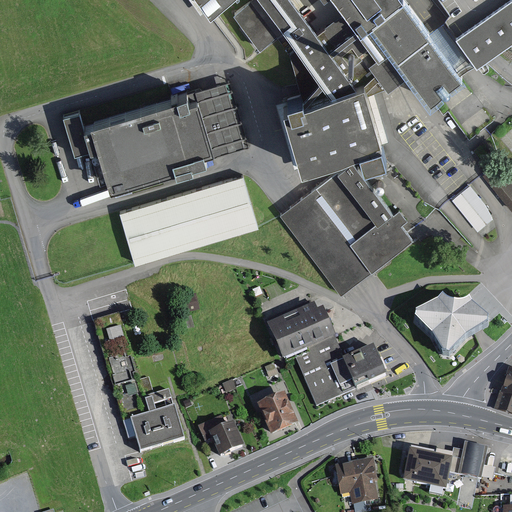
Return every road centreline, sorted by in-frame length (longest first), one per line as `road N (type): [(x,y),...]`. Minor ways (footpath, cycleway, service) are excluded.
road 1 (secondary): [(460,414),(381,419),(199,493)]
road 2 (residential): [(120,511),(52,301)]
